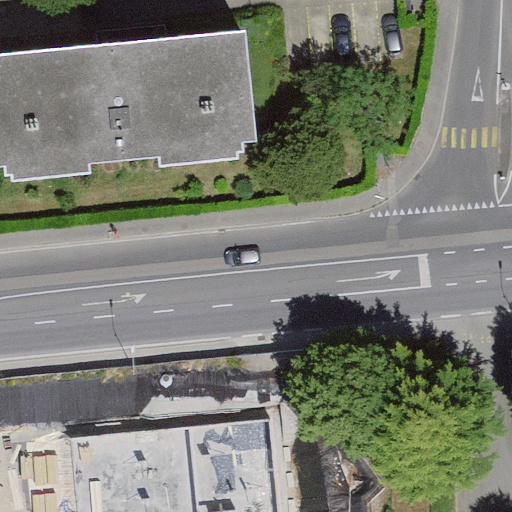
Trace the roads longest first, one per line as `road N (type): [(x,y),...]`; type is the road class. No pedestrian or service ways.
road 1 (primary): [(489,262),(0,315)]
road 2 (residential): [(502,0),(489,262)]
